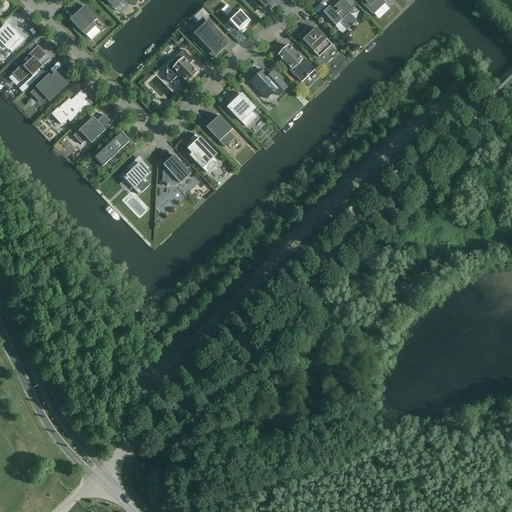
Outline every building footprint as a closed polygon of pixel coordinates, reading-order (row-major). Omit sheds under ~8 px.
[(249,0),(260,11),(271,0),(249,0)] [(349,14),(353,10),(343,0),(341,0),(331,9),(329,7),(320,15),(324,20),(327,17),(335,26),(340,22),(347,30),(356,21),(349,14)] [(364,0),(365,0),(362,3),(373,13),(373,12),(382,3),(383,3),(380,0),(364,0)] [(95,26),(91,22),(95,19),(82,5),(74,12),(76,15),(71,20),(78,27),(85,35),(95,26)] [(240,11),(230,21),(240,31),(250,21),(240,11)] [(208,21),(193,35),(212,54),(227,40),(208,21)] [(11,30),(6,25),(0,31),(0,48),(1,49),(4,45),(12,53),(26,40),(14,28),(11,30)] [(298,36),(318,57),(331,45),(315,28),(311,32),(307,27),(298,36)] [(278,54),(288,65),(288,64),(292,68),(290,70),(289,69),(289,70),(301,83),(302,83),(301,82),(306,77),(307,78),(309,76),(308,75),(313,71),(314,71),(302,57),(301,58),(302,58),(300,60),(296,56),(297,57),(297,56),(287,45),(287,46),(283,50),(282,50),(283,51),(279,54),(278,54)] [(38,62),(46,55),(38,46),(26,57),(30,60),(27,63),(25,62),(12,74),(20,83),(29,74),(31,76),(41,66),(38,62)] [(172,83),(171,82),(179,74),(187,83),(188,82),(187,82),(191,78),(192,78),(192,77),(196,73),(196,74),(197,73),(189,65),(193,61),(193,62),(194,61),(182,50),(182,51),(170,63),(169,63),(169,64),(167,66),(167,71),(166,71),(166,74),(167,74),(167,79),(171,83),(172,83)] [(48,77),(44,81),(31,93),(32,93),(40,102),(41,103),(47,97),(50,100),(68,83),(63,78),(66,75),(60,69),(51,78),(49,76),(48,77)] [(288,87),(275,74),(273,72),(273,71),(272,72),(268,76),(262,70),(250,82),(266,99),(274,92),(278,96),(288,87)] [(64,103),(52,115),(61,125),(67,119),(70,122),(89,105),(84,99),(87,97),(81,91),(71,101),(68,99),(64,103)] [(166,92),(161,95),(166,102),(171,99),(166,92)] [(250,112),(254,109),(239,93),(229,102),(232,104),(228,108),(246,127),(256,117),(250,112)] [(97,121),(93,117),(73,136),(82,145),(87,140),(91,144),(112,124),(104,115),(97,121)] [(232,129),(228,125),(219,115),(216,118),(214,116),(204,126),(208,130),(211,133),(224,147),(228,144),(229,144),(231,142),(235,138),(229,132),(232,130),(232,129)] [(128,142),(120,134),(121,133),(120,132),(94,158),(95,158),(102,166),(102,167),(129,142),(128,141),(128,142)] [(191,156),(207,173),(217,163),(212,158),(215,155),(195,134),(189,140),(191,142),(186,146),(193,154),(191,156)] [(179,183),(180,184),(190,174),(173,155),(163,165),(163,166),(162,186),(166,186),(166,187),(169,187),(169,186),(176,186),(179,183)] [(124,179),(139,195),(150,185),(144,178),(149,174),(146,171),(149,168),(142,161),(140,164),(136,159),(127,167),(131,172),(124,179)] [(207,198),(219,187),(210,177),(198,189),(207,198)]
